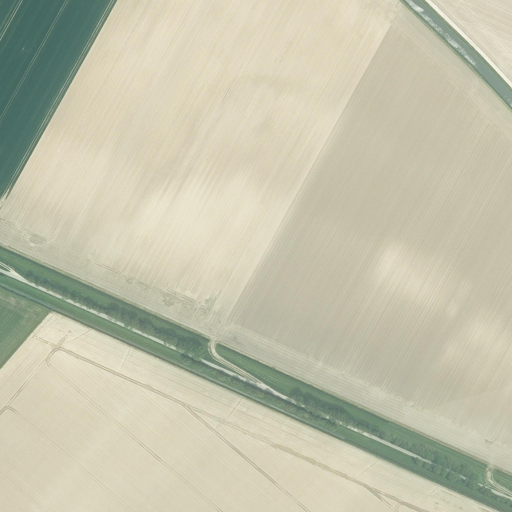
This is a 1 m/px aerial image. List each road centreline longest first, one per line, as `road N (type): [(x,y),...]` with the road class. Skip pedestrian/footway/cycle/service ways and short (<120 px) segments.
road 1 (unclassified): [(511,498),(0,271)]
road 2 (track): [(511,86),(427,0)]
